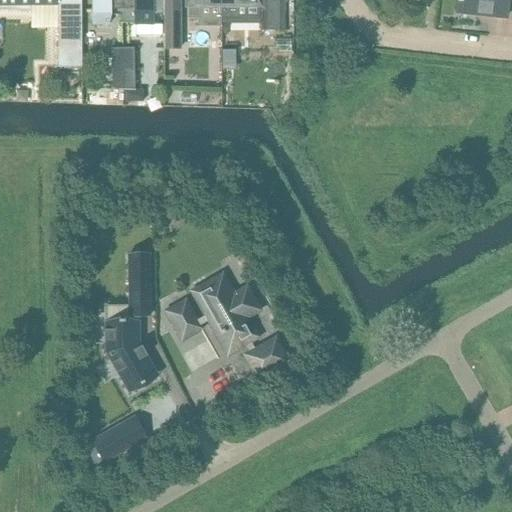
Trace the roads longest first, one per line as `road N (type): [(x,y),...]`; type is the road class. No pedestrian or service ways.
road 1 (residential): [(139,511),(511,298)]
road 2 (residential): [(511,53),(378,37),(348,0)]
